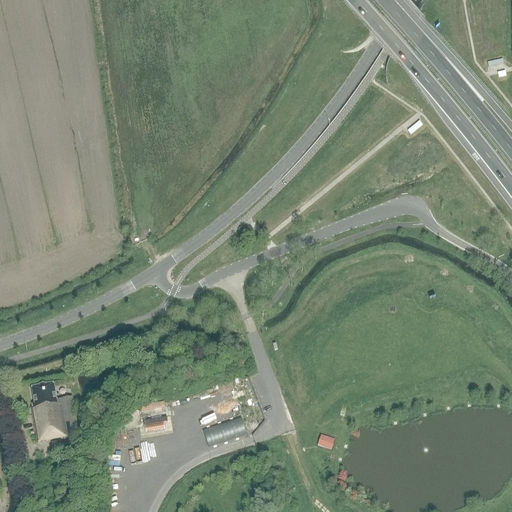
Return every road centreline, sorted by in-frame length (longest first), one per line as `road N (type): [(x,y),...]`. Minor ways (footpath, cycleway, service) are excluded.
road 1 (tertiary): [(154,271),(291,157),(361,68),(400,0)]
road 2 (trunk): [(356,0),(511,187)]
road 3 (unclassified): [(226,271),(401,205),(417,208),(429,223)]
road 4 (trunk): [(511,150),(384,0)]
road 5 (tertiary): [(0,345),(154,271)]
road 6 (unclassified): [(226,271),(285,426)]
